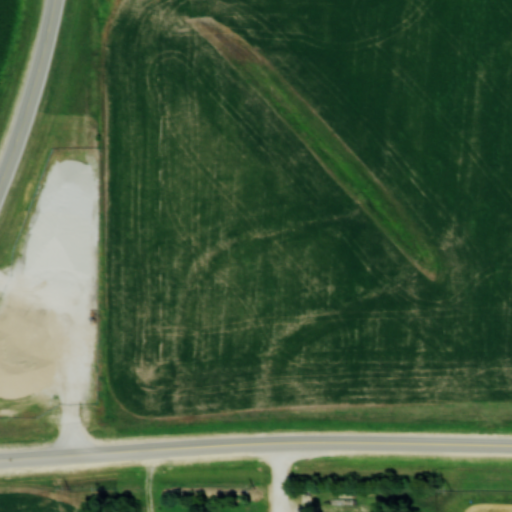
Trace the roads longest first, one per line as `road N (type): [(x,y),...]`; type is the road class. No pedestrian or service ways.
road 1 (tertiary): [(511,443),(280,444),(0,459)]
road 2 (tertiary): [(54,0),(0,180)]
